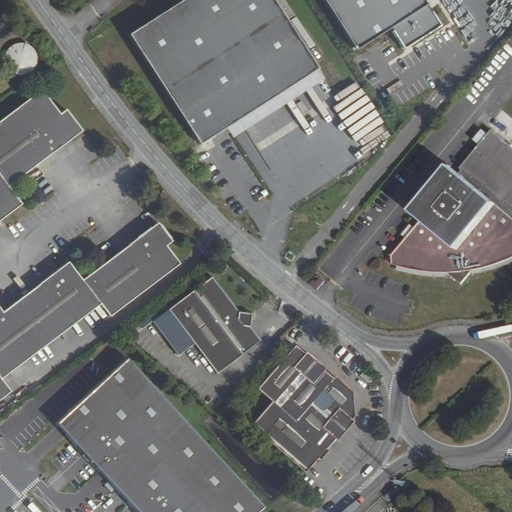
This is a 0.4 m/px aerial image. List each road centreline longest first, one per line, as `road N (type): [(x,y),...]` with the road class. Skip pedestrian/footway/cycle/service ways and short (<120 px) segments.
road 1 (secondary): [(366,340),(245,255),(164,167),(37,0)]
road 2 (secondary): [(402,408),(384,454),(319,511)]
